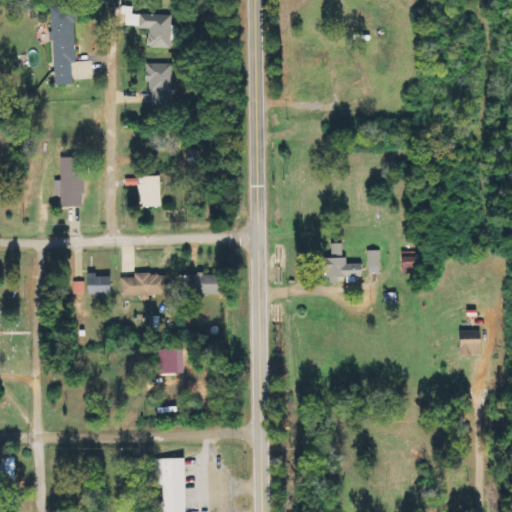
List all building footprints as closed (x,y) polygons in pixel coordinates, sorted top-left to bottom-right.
[(79,64),(77,8),(53,9),(56,86),(75,85),(74,64),(79,64)] [(173,15),(140,14),(140,29),(150,29),(149,48),(172,49),(173,15)] [(174,64),(147,64),(147,83),(152,83),(152,106),(174,106),(174,64)] [(85,158),(62,158),(63,208),(86,208),(85,158)] [(139,178),(140,208),(163,207),(162,177),(139,178)] [(340,244),(327,244),(327,258),(318,258),(318,272),(324,272),(325,279),(358,278),(358,264),(340,264),(340,244)] [(377,250),(364,251),(365,273),(378,272),(377,250)] [(397,257),(398,272),(419,272),(418,257),(397,257)] [(97,277),(97,273),(89,273),(90,294),(114,294),(113,276),(97,277)] [(168,295),(168,274),(136,274),(136,278),(122,278),(123,296),(142,296),(142,301),(152,300),(152,295),(168,295)] [(181,292),(220,293),(220,275),(182,274),(181,292)] [(85,282),(75,281),(75,294),(85,294),(85,282)] [(484,354),(483,331),(462,332),(463,354),(484,354)] [(185,349),(158,349),(159,373),(185,373),(185,349)] [(0,477),(17,478),(18,457),(0,456),(0,477)] [(163,511),(188,511),(188,459),(155,459),(155,485),(163,485),(163,511)]
